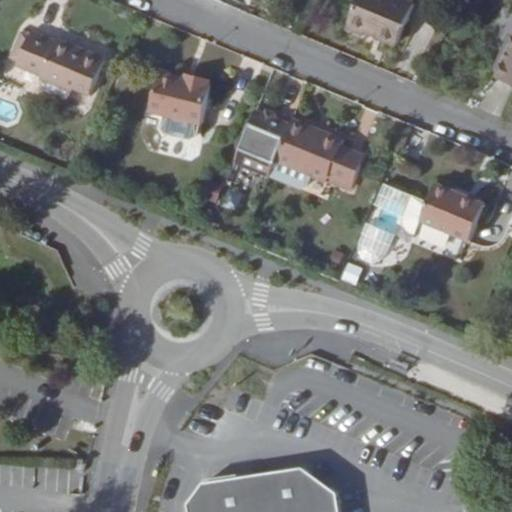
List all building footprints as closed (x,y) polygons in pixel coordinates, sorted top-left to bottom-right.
[(412,0),(360,0),(349,27),(367,35),(368,32),(399,45),(417,2),(412,0)] [(46,68),(43,73),(42,77),(73,91),(75,87),(93,95),(108,59),(59,38),(56,45),(37,38),(27,60),(46,68)] [(511,46),(499,77),(511,82),(511,46)] [(194,78),(187,77),(161,71),(151,111),(204,124),(213,83),(212,82),(212,79),(195,75),(194,78)] [(292,123),(257,109),(236,160),(270,175),(276,160),(292,123)] [(309,129),(311,124),(294,118),(292,123),(276,160),(313,175),(329,182),(332,176),(355,185),(368,155),(345,145),(347,140),(325,131),(323,134),(309,129)] [(325,131),(311,124),(309,129),(323,134),(325,131)] [(276,160),(270,175),(306,190),(313,175),(276,160)] [(467,200),(469,196),(438,183),(430,202),(422,220),(472,241),(485,207),(467,200)] [(408,209),(414,195),(386,184),(380,198),(408,209)] [(417,234),(422,220),(430,202),(414,195),(408,209),(406,214),(406,219),(407,220),(407,224),(408,227),(410,230),(414,233),(417,234)] [(487,203),(469,196),(467,200),(485,207),(487,203)] [(371,268),(357,262),(351,277),(365,283),(371,268)] [(343,511),(341,492),(306,466),(205,482),(190,504),(191,511),(343,511)]
